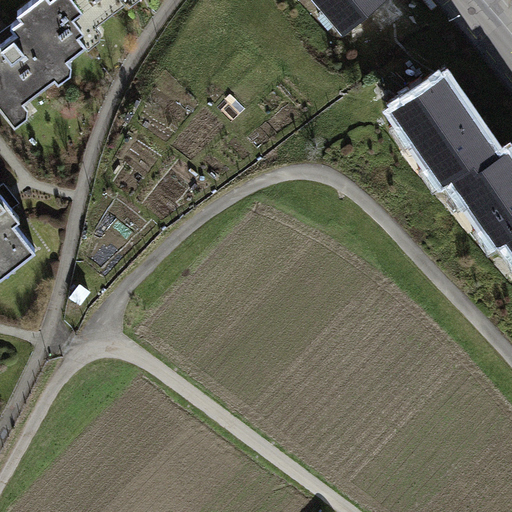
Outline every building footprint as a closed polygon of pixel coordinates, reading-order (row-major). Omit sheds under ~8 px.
[(83,40),(51,0),(30,0),(29,2),(14,13),(24,27),(5,42),(0,35),(0,101),(19,125),(40,109),(31,97),(59,75),(64,82),(81,68),(68,52),(83,40)] [(51,0),(83,40),(88,36),(101,26),(129,4),(133,9),(145,0),(51,0)] [(324,0),(345,27),(381,0),(324,0)] [(451,65),(399,100),(448,173),(456,167),(481,150),(484,156),(504,142),(451,65)] [(481,150),(456,167),(503,236),(511,230),(511,229),(511,136),(504,142),(484,156),(481,150)] [(0,277),(38,247),(15,217),(24,210),(0,179),(0,277)]
